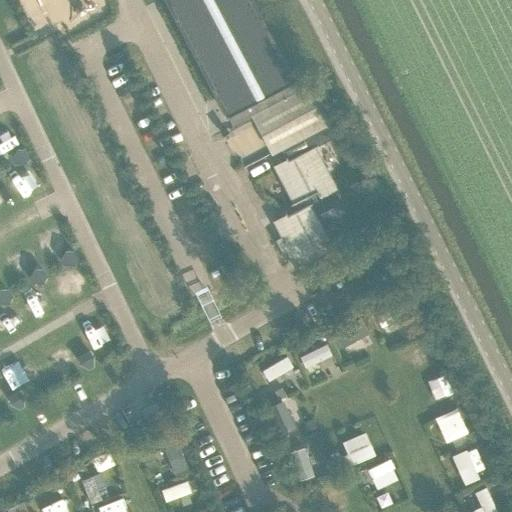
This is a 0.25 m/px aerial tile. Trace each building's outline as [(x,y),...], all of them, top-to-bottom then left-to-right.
[(335,191),(336,190),(314,149),(335,138),(330,127),(309,87),(299,92),(294,82),(252,0),(166,0),(227,117),(227,116),(233,127),(253,117),(272,154),(282,148),(288,160),(275,168),(294,206),(296,205),(299,212),(281,221),(287,231),(281,234),(286,244),(280,248),(283,255),(289,251),(297,267),(331,249),(315,217),(333,208),(337,204),(339,199),(335,191)] [(16,150),(11,159),(14,164),(24,164),(28,156),(24,150),(16,150)] [(64,252),(59,261),(62,266),(72,266),(76,258),(72,252),(64,252)] [(351,269),(356,277),(365,282),(375,277),(379,266),(373,257),(365,253),(355,259),(351,269)] [(33,270),(28,279),(31,284),(41,284),(45,277),(41,270),(33,270)] [(0,290),(0,304),(7,304),(10,297),(7,290),(0,290)] [(79,357),(79,365),(88,370),(93,368),(93,357),(86,353),(79,357)] [(9,397),(9,405),(18,410),(23,407),(23,397),(15,393),(9,397)] [(145,396),(121,410),(132,431),(166,412),(158,398),(148,403),(145,396)] [(199,478),(190,480),(194,490),(202,487),(199,478)]
